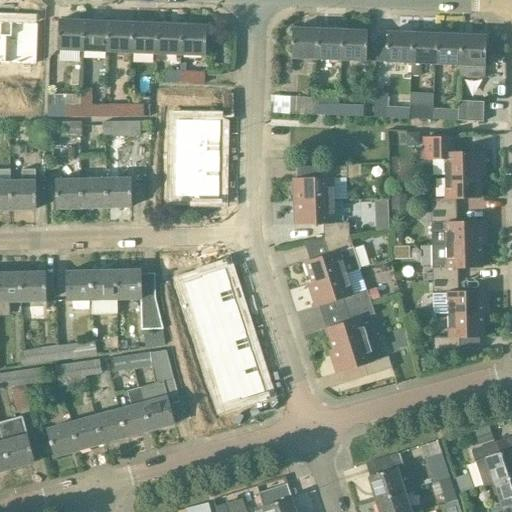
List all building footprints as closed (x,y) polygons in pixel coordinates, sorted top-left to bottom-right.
[(82,50),(84,21),(59,20),(58,49),(82,50)] [(0,21),(0,63),(35,65),(36,23),(0,21)] [(108,22),(84,21),(82,50),(107,51),(108,22)] [(133,23),(108,22),(107,51),(132,52),(133,23)] [(157,25),(133,23),(132,52),(156,53),(157,25)] [(181,54),(182,26),(157,25),(156,53),(157,53),(156,59),(167,60),(167,54),(181,54)] [(207,27),(182,26),(181,54),(206,55),(207,27)] [(317,60),(318,30),(293,29),(292,59),(317,60)] [(343,31),(318,30),(317,60),(342,61),(343,31)] [(343,31),(342,61),(366,62),(368,32),(343,31)] [(387,63),(412,64),(413,34),(388,33),(387,63)] [(438,35),(413,34),(412,64),(436,65),(438,35)] [(436,65),(461,66),(462,36),(438,35),(436,65)] [(462,36),(461,66),(460,77),(485,78),(486,67),(487,37),(462,36)] [(205,84),(206,72),(191,71),(191,84),(205,84)] [(163,97),(163,105),(179,106),(179,98),(163,97)] [(459,109),(458,121),(484,122),(484,102),(460,101),(459,109)] [(312,103),(297,102),(297,115),(311,115),(312,103)] [(325,116),(340,116),(340,104),(326,103),(325,116)] [(132,117),(132,104),(118,105),(118,117),(132,117)] [(151,117),(151,104),(137,104),(137,117),(151,117)] [(365,105),(350,104),(350,117),(364,117),(365,105)] [(68,105),(69,117),(83,117),(83,105),(68,105)] [(94,105),(94,117),(109,117),(108,105),(94,105)] [(395,106),(395,118),(409,119),(410,107),(395,106)] [(444,120),(458,121),(459,109),(444,108),(444,120)] [(20,118),(20,110),(8,110),(8,118),(20,118)] [(20,110),(20,118),(32,118),(32,110),(20,110)] [(176,121),(176,146),(221,146),(221,121),(221,120),(176,120),(176,121)] [(92,123),(78,124),(78,132),(92,132),(92,123)] [(121,123),(107,123),(107,132),(121,132),(121,123)] [(135,123),(121,123),(121,132),(135,132),(135,123)] [(35,124),(21,124),(21,133),(35,133),(35,124)] [(49,124),(35,124),(35,133),(49,133),(49,124)] [(78,124),(64,124),(64,133),(78,132),(78,124)] [(155,138),(163,139),(164,127),(156,126),(155,138)] [(315,145),(315,127),(297,128),(298,145),(315,145)] [(162,151),(163,139),(155,138),(154,150),(162,151)] [(445,176),(485,175),(484,153),(456,153),(455,138),(424,139),(424,155),(445,154),(445,176)] [(176,146),(176,171),(220,172),(221,146),(176,146)] [(144,154),(122,155),(123,190),(145,190),(144,154)] [(100,155),(79,156),(79,191),(100,190),(100,191),(101,191),(100,155)] [(122,155),(100,155),(101,191),(123,190),(122,155)] [(36,156),(13,157),(14,192),(36,192),(36,156)] [(57,156),(36,156),(36,192),(58,191),(57,156)] [(79,156),(57,156),(58,191),(79,191),(79,156)] [(294,201),(294,202),(334,201),(349,200),(348,166),(322,167),(322,178),(297,179),(297,181),(295,183),(295,195),(298,197),(298,201),(294,201)] [(156,170),(155,182),(163,182),(164,170),(156,170)] [(176,171),(175,197),(194,197),(194,199),(220,199),(220,197),(220,172),(176,171)] [(431,199),(431,211),(456,211),(456,199),(481,198),(481,176),(485,176),(485,175),(445,176),(445,199),(431,199)] [(323,224),(324,240),(350,236),(349,223),(334,223),(334,201),(294,202),(294,225),(323,224)] [(432,246),(486,245),(486,222),(456,223),(456,211),(431,211),(432,246)] [(360,269),(350,236),(324,240),(329,255),(305,263),(312,284),(308,285),(308,286),(346,274),(360,269)] [(432,246),(432,281),(458,280),(458,269),(483,268),(482,246),(486,246),(486,245),(432,246)] [(202,278),(184,284),(192,308),(235,294),(227,270),(226,268),(201,276),(202,278)] [(154,269),(131,270),(132,305),(154,305),(154,269)] [(108,271),(88,271),(89,306),(110,306),(109,270),(108,270),(108,271)] [(131,270),(109,270),(110,306),(132,305),(131,270)] [(88,271),(66,272),(67,307),(89,306),(88,271)] [(45,272),(22,273),(23,308),(45,307),(45,272)] [(66,272),(45,272),(45,307),(67,307),(66,272)] [(353,295),(346,274),(308,286),(315,307),(343,298),(346,310),(371,302),(367,290),(353,295)] [(433,316),(448,315),(488,315),(488,292),(459,293),(458,280),(432,281),(433,316)] [(235,294),(192,308),(200,332),(243,318),(235,294)] [(164,303),(167,315),(175,313),(172,301),(164,303)] [(329,351),(329,352),(367,340),(361,319),(375,314),(371,302),(346,310),(350,321),(326,329),(333,350),(329,351)] [(177,325),(175,313),(167,315),(169,326),(177,325)] [(488,315),(448,315),(449,338),(434,338),(434,351),(460,350),(460,338),(485,338),(484,316),(488,316),(488,315)] [(243,318),(200,332),(208,356),(251,342),(243,318)] [(60,334),(46,335),(46,343),(60,343),(60,334)] [(46,335),(32,335),(32,344),(46,343),(46,335)] [(148,340),(134,344),(137,352),(150,349),(148,340)] [(374,361),(367,340),(329,352),(336,374),(364,365),(367,377),(392,369),(388,357),(374,361)] [(251,342),(208,356),(216,380),(259,366),(251,342)] [(58,358),(73,355),(71,344),(56,348),(58,358)] [(134,344),(121,347),(123,356),(137,352),(134,344)] [(178,364),(186,362),(183,350),(175,352),(178,364)] [(105,352),(92,355),(94,364),(107,360),(105,352)] [(92,355),(78,359),(80,367),(94,364),(92,355)] [(178,364),(180,376),(188,374),(186,362),(178,364)] [(259,366),(216,380),(224,405),(242,399),(242,401),(267,393),(266,390),(259,366)] [(136,367),(126,369),(129,381),(139,379),(136,367)] [(139,379),(129,381),(132,393),(137,392),(142,391),(139,379)] [(85,380),(75,383),(78,395),(88,392),(85,380)] [(142,391),(137,392),(148,432),(175,425),(164,385),(142,391)] [(183,389),(186,401),(194,399),(191,387),(183,389)] [(88,392),(78,395),(82,407),(86,406),(91,404),(88,392)] [(132,393),(112,399),(123,439),(148,432),(137,392),(132,393)] [(34,394),(24,397),(27,408),(37,406),(34,394)] [(91,404),(86,406),(97,446),(98,446),(123,439),(112,399),(91,404)] [(37,406),(27,408),(31,420),(35,419),(40,418),(37,406)] [(82,407),(61,412),(72,453),(97,446),(86,406),(82,407)] [(40,418),(35,419),(46,460),(72,453),(61,412),(40,418)] [(31,420),(9,426),(20,467),(45,460),(46,460),(35,419),(31,420)] [(406,465),(442,449),(438,439),(401,455),(406,465)] [(484,485),(495,481),(511,475),(511,448),(499,452),(496,442),(473,450),(484,485)] [(435,482),(439,481),(451,477),(447,465),(431,470),(435,482)] [(376,500),(405,492),(397,468),(369,477),(376,500)] [(511,511),(511,475),(495,481),(503,505),(492,508),(493,511),(511,511)] [(451,477),(439,481),(444,495),(455,491),(451,477)] [(376,500),(380,511),(411,511),(405,492),(376,500)] [(265,511),(296,511),(292,497),(264,506),(265,511)] [(444,511),(462,511),(458,500),(447,504),(442,505),(444,511)]
